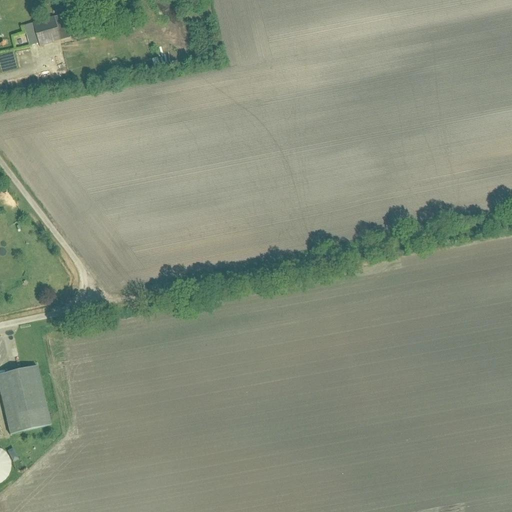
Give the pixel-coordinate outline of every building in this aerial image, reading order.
[(55,19),(61,42),(71,39),(64,17),(55,19)] [(39,46),(34,25),(25,27),(31,48),(39,46)] [(70,63),(69,53),(57,54),(58,65),(70,63)] [(48,60),(49,72),(57,71),(56,59),(48,60)] [(0,395),(9,438),(50,429),(37,370),(0,377),(0,395)]
